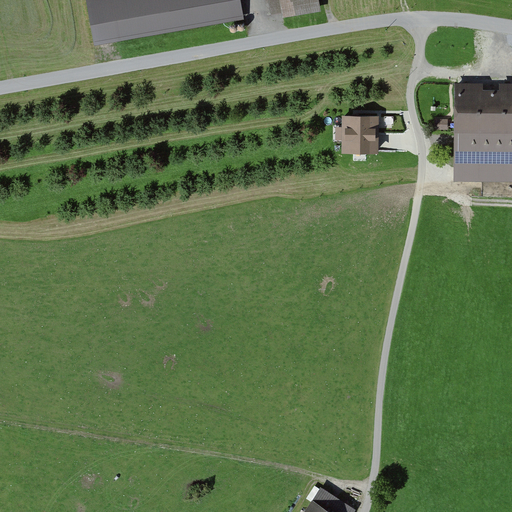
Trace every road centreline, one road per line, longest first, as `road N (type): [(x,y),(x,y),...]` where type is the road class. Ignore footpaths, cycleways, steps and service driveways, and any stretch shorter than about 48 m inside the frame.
road 1 (residential): [(420,17),(409,98),(422,175),(364,511)]
road 2 (residential): [(0,88),(420,17)]
road 3 (track): [(0,417),(372,490)]
